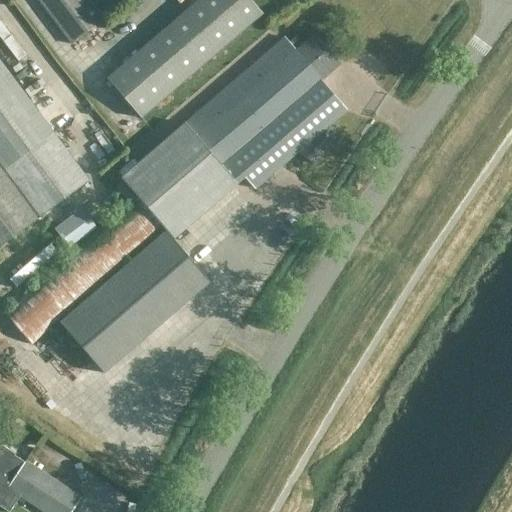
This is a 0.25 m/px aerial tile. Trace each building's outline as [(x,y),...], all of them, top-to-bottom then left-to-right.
[(102,19),(87,0),(36,0),(69,44),(102,19)] [(248,0),(196,0),(105,78),(138,117),(260,13),(248,0)] [(166,1),(151,11),(156,18),(171,8),(166,1)] [(118,178),(133,196),(132,197),(119,181),(112,187),(125,203),(0,311),(29,344),(162,229),(164,232),(58,322),(102,373),(208,281),(171,239),(242,177),(252,188),(295,151),(313,163),(335,131),(326,125),(344,109),(317,79),(336,63),(313,35),(295,51),(282,37),(118,178)] [(0,64),(0,165),(38,217),(87,181),(0,64)] [(0,245),(38,217),(0,165),(0,245)] [(0,445),(0,508),(6,511),(7,511),(18,496),(42,511),(68,511),(79,496),(24,461),(23,462),(12,455),(13,454),(0,445)]
